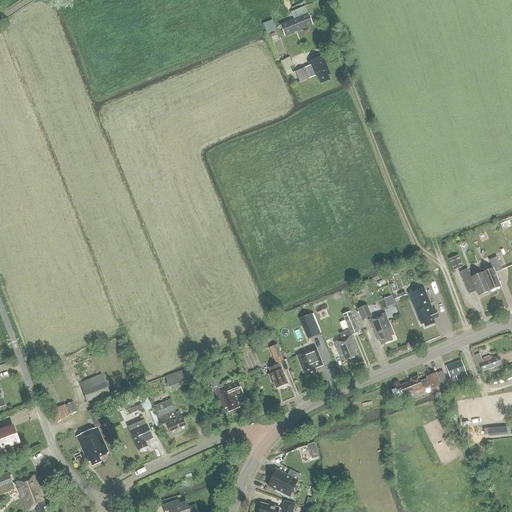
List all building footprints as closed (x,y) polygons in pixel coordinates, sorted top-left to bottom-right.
[(313,25),(308,14),(280,25),(285,37),(313,25)] [(263,24),(267,34),(276,30),(272,20),(263,24)] [(328,75),(330,74),(322,56),(308,62),(310,66),(296,72),(300,82),(317,75),(321,84),(330,80),(328,75)] [(291,57),(282,60),(285,68),(294,64),(291,57)] [(495,273),(502,270),(497,257),(489,260),(493,269),(482,273),(489,291),(501,287),(495,273)] [(478,296),(489,291),(482,273),(471,277),(468,269),(460,272),(465,285),(473,282),(478,296)] [(423,288),(408,294),(421,325),(424,324),(425,327),(434,323),(433,320),(438,318),(435,311),(433,312),(423,288)] [(393,297),(395,303),(407,298),(404,292),(393,297)] [(367,305),(357,310),(362,321),(372,317),(367,305)] [(358,332),(352,317),(350,312),(343,315),(349,330),(339,334),(342,340),(335,343),(340,356),(343,355),(345,360),(356,355),(354,351),(358,350),(351,335),(358,332)] [(394,335),(388,321),(385,313),(368,320),(377,340),(379,339),(381,345),(392,340),(391,336),(394,335)] [(320,335),(311,314),(299,319),(307,340),(320,335)] [(275,364),(283,361),(277,345),(269,348),(275,364)] [(319,357),(316,349),(310,352),(297,356),(303,373),(306,372),(307,376),(316,373),(314,369),(323,365),(319,357)] [(479,364),(482,372),(501,365),(498,357),(479,364)] [(450,378),(455,376),(457,381),(467,377),(461,361),(445,367),(450,378)] [(276,389),(288,384),(283,373),(282,370),(281,370),(278,364),(269,368),(271,374),(268,375),(272,384),(274,383),(276,389)] [(188,367),(166,377),(171,389),(193,380),(188,367)] [(102,373),(80,382),(88,401),(110,392),(102,373)] [(423,391),(422,389),(430,386),(431,389),(440,385),(435,373),(427,377),(427,378),(420,382),(418,377),(410,380),(411,382),(400,386),(404,395),(412,392),(413,395),(423,391)] [(228,412),(239,408),(235,398),(243,395),(238,382),(224,387),(223,384),(220,386),(216,377),(209,380),(212,389),(214,388),(222,410),(227,408),(228,412)] [(171,436),(173,435),(173,437),(179,435),(178,433),(187,429),(182,417),(181,417),(179,413),(176,414),(175,412),(171,400),(155,407),(162,425),(166,424),(171,436)] [(128,415),(142,409),(139,401),(125,408),(128,415)] [(73,402),(65,405),(69,415),(77,412),(73,402)] [(88,412),(95,429),(102,426),(95,409),(88,412)] [(145,442),(152,439),(144,420),(128,428),(138,450),(147,447),(145,442)] [(506,423),(490,425),(491,435),(507,433),(506,423)] [(13,445),(19,442),(13,427),(0,431),(0,449),(4,448),(5,451),(14,448),(13,445)] [(97,428),(76,438),(87,463),(91,462),(92,466),(101,463),(99,458),(107,454),(109,454),(97,428)] [(290,471),(287,476),(276,470),(268,487),(276,491),(275,492),(289,499),(298,482),(297,481),(300,476),(290,471)] [(0,489),(13,485),(9,474),(0,477),(0,489)] [(45,511),(44,508),(46,507),(42,496),(43,496),(35,476),(16,483),(27,511),(34,509),(35,511),(45,511)] [(198,511),(196,506),(188,508),(186,503),(179,505),(178,501),(163,506),(164,511),(198,511)] [(281,510),(280,510),(280,509),(260,504),(257,511),(292,511),(295,504),(284,501),(281,510)]
